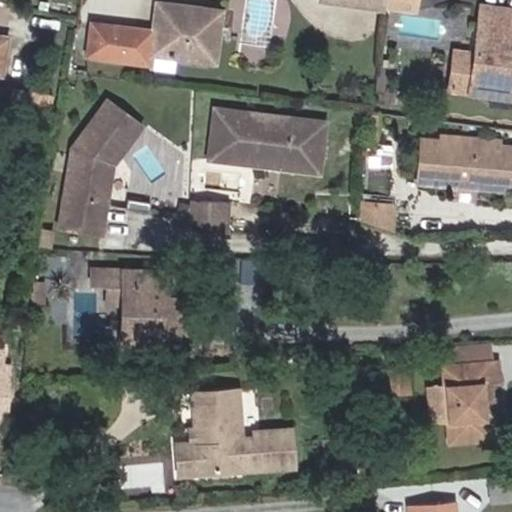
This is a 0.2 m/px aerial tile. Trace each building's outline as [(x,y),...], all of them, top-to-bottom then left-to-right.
[(319,0),(385,10),(385,7),(385,0),(319,0)] [(385,0),(385,7),(414,11),(415,0),(385,0)] [(152,55),(213,63),(221,13),(158,4),(154,33),(89,24),(85,56),(150,65),(152,55)] [(510,56),(511,54),(511,12),(480,8),(474,55),(454,52),(449,89),(509,98),(511,76),(507,76),(510,56)] [(68,185),(112,188),(115,171),(115,170),(111,167),(146,125),(114,98),(75,144),(68,185)] [(284,167),(323,171),(327,121),(217,109),(211,159),(249,163),(251,151),(286,155),(284,167)] [(438,145),(437,153),(498,159),(499,148),(499,144),(439,139),(438,145)] [(420,143),(416,183),(511,192),(511,149),(499,148),(498,159),(437,153),(438,145),(420,143)] [(379,159),(380,170),(392,170),(391,158),(379,159)] [(104,236),(112,188),(68,185),(60,228),(104,236)] [(205,232),(228,233),(229,203),(192,201),(191,217),(205,232)] [(394,204),(362,202),(361,220),(392,231),(394,204)] [(110,287),(110,303),(122,304),(122,271),(91,270),(91,285),(110,287)] [(158,307),(163,307),(164,273),(122,271),(122,304),(121,346),(162,348),(162,346),(181,347),(182,326),(173,326),(174,312),(158,312),(158,307)] [(165,273),(164,273),(163,307),(158,307),(158,312),(174,312),(173,326),(182,326),(183,296),(164,296),(165,273)] [(443,346),(444,366),(494,363),(493,343),(443,346)] [(485,400),(491,400),(490,382),(499,382),(497,363),(494,363),(444,366),(449,441),(490,439),(488,416),(486,417),(485,400)] [(406,372),(397,373),(399,388),(407,387),(406,372)] [(399,388),(397,373),(386,374),(387,389),(399,388)] [(237,391),(194,394),(197,433),(198,446),(193,447),(196,476),(293,467),(290,433),(255,435),(255,439),(241,441),(237,391)] [(198,446),(197,433),(189,434),(191,447),(178,448),(181,477),(196,476),(193,447),(198,446)] [(511,481),(490,484),(491,501),(511,499),(511,481)]
